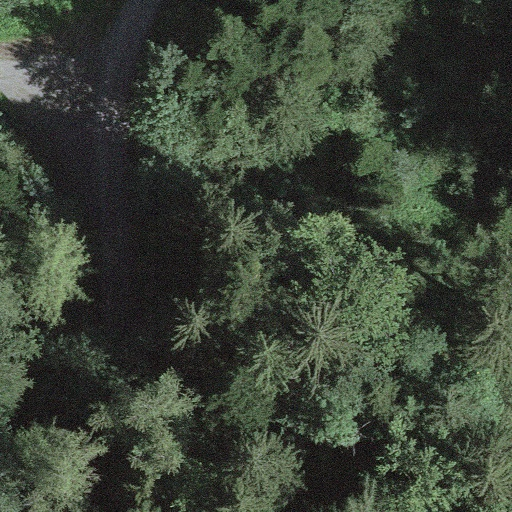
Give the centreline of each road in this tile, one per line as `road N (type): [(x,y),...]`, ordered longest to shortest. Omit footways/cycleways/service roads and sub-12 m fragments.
road 1 (track): [(149,0),(121,84),(116,351),(70,511)]
road 2 (track): [(121,84),(0,64)]
